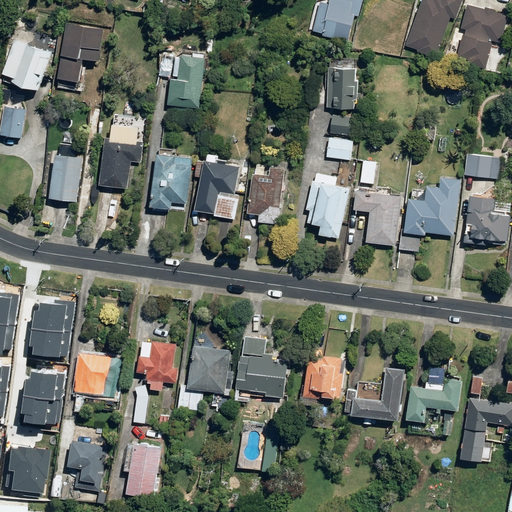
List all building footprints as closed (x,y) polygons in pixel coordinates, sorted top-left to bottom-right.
[(322,35),(348,42),(355,15),(359,16),(363,0),(331,0),(330,4),(321,2),(313,31),(323,34),(322,35)] [(422,0),(405,46),(436,57),(451,17),(456,19),(463,0),(438,0),(437,0),(422,0)] [(143,11),(149,13),(152,3),(146,1),(143,11)] [(501,42),(508,15),(468,5),(462,28),(467,29),(465,35),(464,35),(458,57),(469,59),(468,63),(486,68),(492,43),(491,43),(492,40),(501,42)] [(58,77),(79,80),(83,57),(99,60),(103,29),(66,24),(58,77)] [(12,80),(40,89),(52,53),(13,40),(3,73),(13,77),(12,80)] [(168,105),(199,108),(204,58),(181,55),(178,80),(170,79),(168,105)] [(328,107),(354,108),(355,68),(330,67),(328,107)] [(0,129),(0,134),(21,138),(26,109),(4,106),(0,129)] [(331,133),(349,135),(352,117),(333,115),(331,133)] [(417,138),(435,140),(437,122),(419,120),(417,138)] [(100,185),(127,188),(130,161),(141,162),(144,142),(106,137),(100,185)] [(328,157),(351,160),(353,141),(330,138),(328,157)] [(279,162),(288,164),(289,151),(280,150),(279,162)] [(466,174),(498,179),(501,158),(469,153),(466,174)] [(50,198),(77,201),(82,158),(56,154),(50,198)] [(151,206),(170,208),(171,202),(187,204),(192,166),(174,164),(175,156),(157,154),(151,206)] [(217,214),(221,192),(235,195),(240,166),(204,161),(204,163),(198,162),(196,177),(201,178),(195,210),(217,214)] [(361,182),(374,183),(377,162),(363,161),(361,182)] [(260,221),(278,223),(284,169),(271,167),(270,175),(253,173),(249,212),(261,214),(260,221)] [(320,235),(339,239),(349,189),(334,185),(336,178),(317,174),(316,181),(314,181),(307,209),(310,210),(308,223),(321,226),(320,235)] [(401,249),(418,252),(421,231),(454,235),(462,179),(443,177),(441,187),(428,185),(426,200),(409,198),(406,229),(403,229),(401,249)] [(368,242),(396,246),(402,196),(357,191),(354,210),(371,211),(368,242)] [(488,245),(489,239),(508,241),(511,216),(494,214),(496,198),(471,195),(465,241),(488,245)] [(0,350),(9,352),(19,295),(0,292),(0,350)] [(64,359),(73,302),(55,299),(54,304),(39,302),(38,312),(35,311),(30,345),(33,346),(32,354),(64,359)] [(150,389),(156,390),(156,387),(162,387),(163,382),(175,384),(177,369),(172,368),(175,344),(152,341),(150,358),(139,356),(137,372),(148,373),(147,382),(150,382),(150,389)] [(194,346),(189,389),(225,393),(230,350),(194,346)] [(80,353),(75,392),(116,398),(121,359),(80,353)] [(266,396),(283,398),(288,361),(250,356),(250,358),(241,356),(237,388),(266,391),(266,396)] [(309,358),(305,396),(341,400),(344,375),(340,375),(342,358),(324,356),(323,360),(309,358)] [(10,369),(0,367),(0,419),(2,420),(10,369)] [(355,398),(353,414),(399,420),(405,371),(386,368),(382,401),(355,398)] [(24,422),(57,427),(65,374),(32,369),(31,379),(26,378),(22,413),(25,413),(24,422)] [(484,375),(474,374),(473,392),(483,392),(484,375)] [(409,421),(425,422),(427,407),(460,411),(463,382),(445,380),(444,390),(413,386),(409,421)] [(462,459),(483,462),(488,422),(511,425),(511,404),(470,399),(462,459)] [(160,424),(170,426),(171,416),(161,415),(160,424)] [(443,434),(452,435),(454,422),(445,421),(443,434)] [(213,430),(225,431),(226,423),(214,422),(213,430)] [(266,448),(277,449),(279,431),(268,429),(266,448)] [(75,487),(100,491),(107,448),(72,442),(68,466),(79,468),(75,487)] [(128,505),(149,508),(151,497),(153,497),(160,449),(134,445),(127,493),(130,494),(128,505)] [(50,451),(13,447),(8,490),(45,494),(50,451)] [(263,472),(275,473),(277,453),(266,451),(263,472)] [(0,511),(42,511),(43,509),(28,508),(29,503),(0,500),(0,511)]
